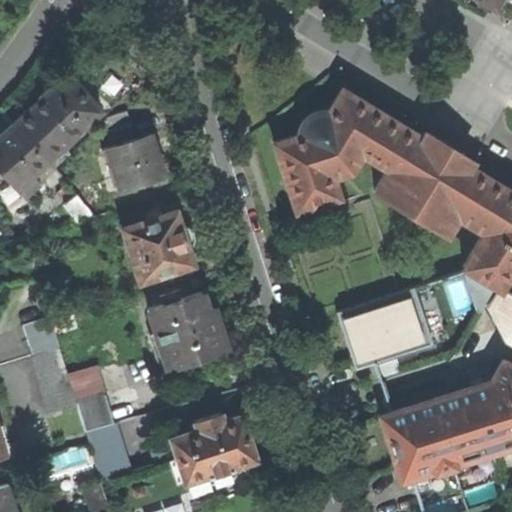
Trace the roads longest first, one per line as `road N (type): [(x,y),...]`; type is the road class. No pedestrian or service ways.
road 1 (residential): [(184,0),(337,511)]
road 2 (residential): [(468,116),(278,0)]
